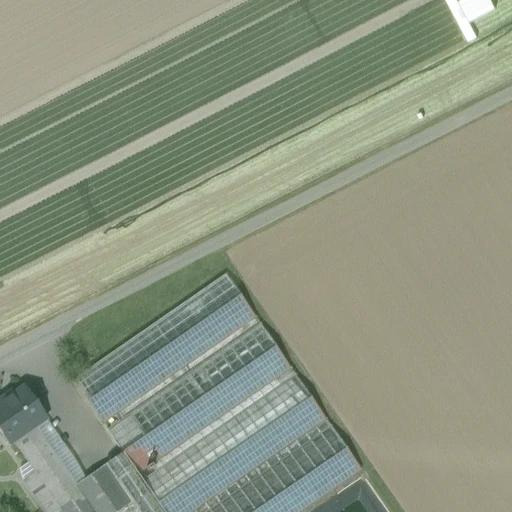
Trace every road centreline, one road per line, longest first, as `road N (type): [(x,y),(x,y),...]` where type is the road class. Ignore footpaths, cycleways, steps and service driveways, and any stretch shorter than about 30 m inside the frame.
road 1 (track): [(511,93),(0,357)]
road 2 (track): [(19,347),(91,447)]
